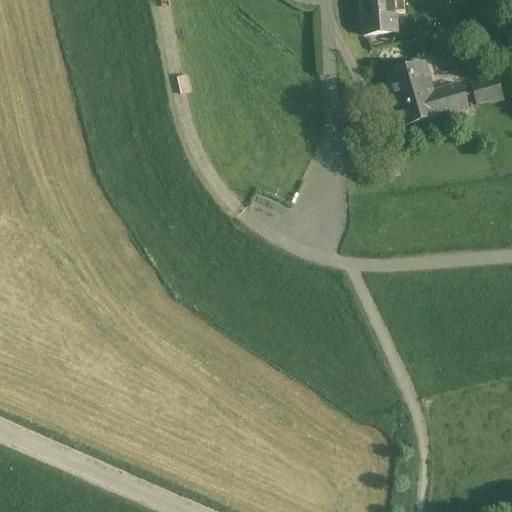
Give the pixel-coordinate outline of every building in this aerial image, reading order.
[(393,0),(361,3),(363,35),(396,32),(393,0)] [(425,62),(385,73),(392,99),(422,91),(425,100),(434,98),(433,93),(425,62)] [(495,79),(471,85),(477,105),(501,99),(495,79)] [(461,85),(433,93),(434,98),(440,119),(468,111),(461,85)] [(422,91),(392,99),(400,130),(440,119),(434,98),(425,100),(422,91)] [(393,154),(382,157),(388,179),(399,175),(393,154)]
